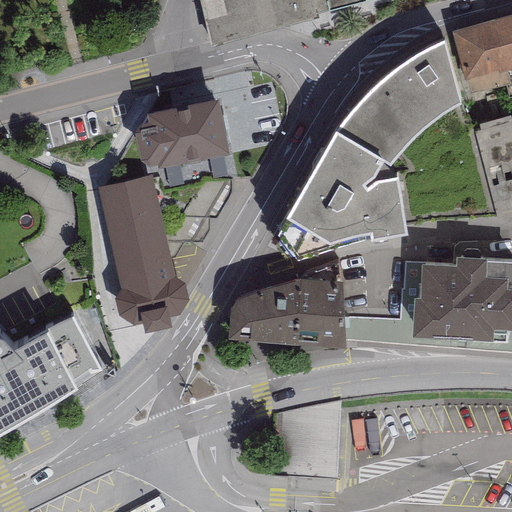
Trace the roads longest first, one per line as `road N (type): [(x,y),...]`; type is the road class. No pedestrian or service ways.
road 1 (primary): [(174,419),(353,374),(511,369)]
road 2 (residential): [(233,258),(285,269),(435,235),(511,234)]
road 3 (primary): [(333,86),(233,258)]
road 4 (secondary): [(169,66),(276,46),(333,86)]
road 5 (secondary): [(169,66),(0,112)]
road 6 (primary): [(475,0),(390,27),(333,86)]
road 7 (primary): [(172,350),(65,457)]
